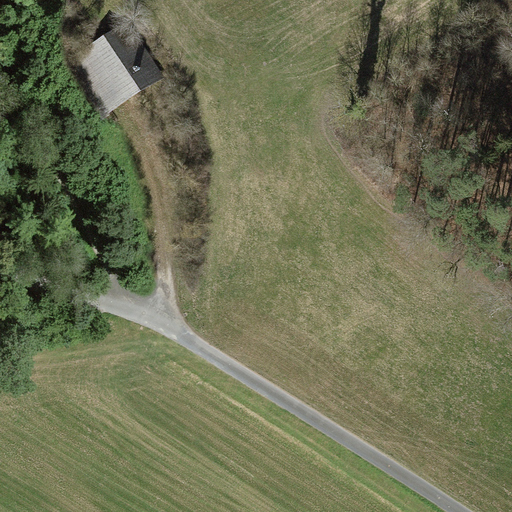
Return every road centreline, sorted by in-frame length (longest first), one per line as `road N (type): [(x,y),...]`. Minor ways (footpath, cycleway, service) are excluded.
road 1 (track): [(461,511),(152,318),(55,291),(0,264)]
road 2 (track): [(117,306),(113,273),(0,50)]
